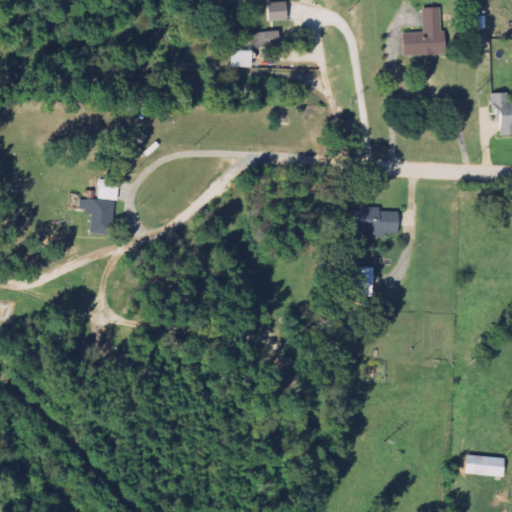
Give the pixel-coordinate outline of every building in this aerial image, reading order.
[(264,4),(266,23),(286,20),(284,1),(264,4)] [(400,33),(400,58),(434,58),(434,54),(441,54),(441,8),(421,8),(420,33),(400,33)] [(250,49),(280,45),(277,30),(248,34),(250,49)] [(248,68),(249,51),(229,51),(228,67),(248,68)] [(511,100),(503,101),(503,93),(492,94),(494,136),(511,134),(511,100)] [(110,236),(116,182),(98,180),(96,201),(78,199),(77,209),(88,210),(86,233),(110,236)] [(396,211),(358,209),(357,221),(353,221),(353,233),(370,233),(370,238),(383,239),(383,234),(395,235),(396,211)] [(371,297),(372,268),(346,267),(345,283),(354,283),(354,297),(371,297)] [(460,475),(501,477),(502,458),(461,456),(460,475)]
